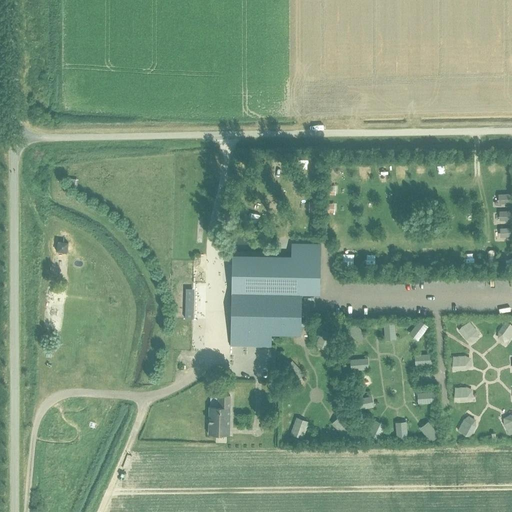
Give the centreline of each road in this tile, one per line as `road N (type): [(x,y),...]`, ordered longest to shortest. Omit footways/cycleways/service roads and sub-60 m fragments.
road 1 (unclassified): [(511,131),(13,138)]
road 2 (tertiary): [(15,511),(13,138)]
road 3 (tertiary): [(13,138),(13,0)]
road 4 (track): [(141,396),(100,511)]
